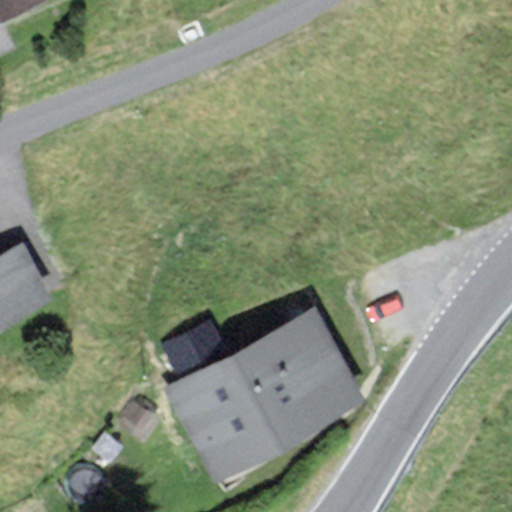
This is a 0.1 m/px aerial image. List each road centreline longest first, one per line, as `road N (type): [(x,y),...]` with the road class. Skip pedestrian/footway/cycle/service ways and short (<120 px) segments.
road 1 (unclassified): [(313,0),(0,131)]
road 2 (secondary): [(356,511),(433,379),(511,269)]
